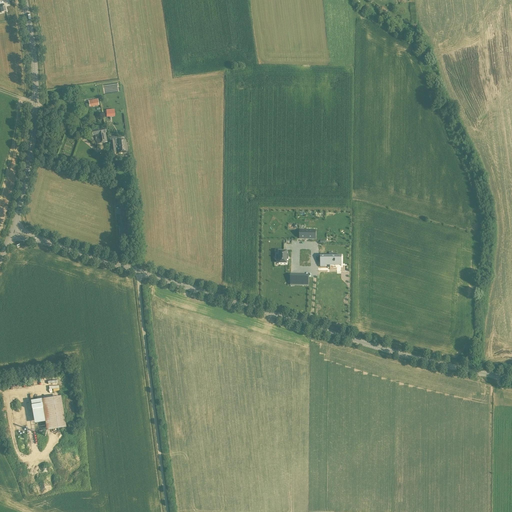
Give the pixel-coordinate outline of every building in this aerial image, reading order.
[(97,145),(107,143),(105,134),(106,133),(105,129),(91,132),(92,136),(95,136),(97,145)] [(117,154),(127,152),(126,140),(109,142),(111,154),(116,154),(115,149),(117,149),(117,154)] [(300,230),(300,239),(313,239),(313,231),(300,230)] [(278,260),(279,260),(279,264),(287,264),(287,260),(288,260),(288,255),(287,255),(287,252),(279,251),(279,255),(278,255),(278,260)] [(341,256),(321,256),(321,263),(325,263),(325,265),(335,265),(335,263),(341,263),(341,256)] [(335,284),(344,284),(344,274),(335,274),(335,284)] [(62,396),(31,400),(35,423),(51,421),(51,424),(46,425),(47,430),(53,429),(66,427),(62,396)]
